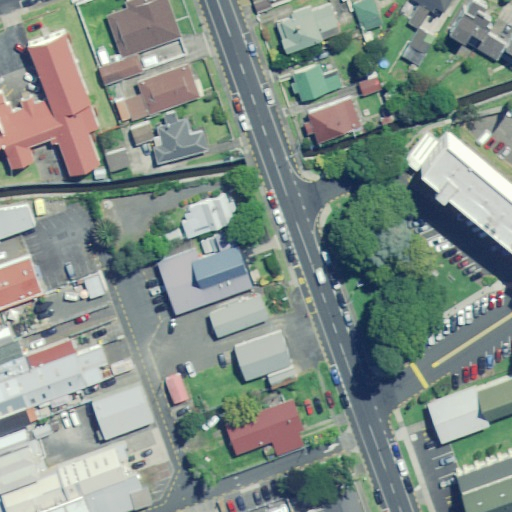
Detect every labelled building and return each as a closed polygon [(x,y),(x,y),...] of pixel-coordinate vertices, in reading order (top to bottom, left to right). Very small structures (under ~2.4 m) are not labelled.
[(182,36),(169,0),(129,0),(128,1),(130,7),(108,14),(124,59),(101,67),(107,84),(145,70),(138,52),(182,36)] [(383,24),(375,0),(363,0),(354,3),(363,30),(383,24)] [(453,0),(418,0),(422,2),(411,20),(421,26),(434,5),(446,12),(453,0)] [(499,54),(507,43),(495,34),(491,40),(484,36),(492,24),(488,21),(492,16),(484,11),(487,7),(475,0),(470,0),(451,30),(495,60),(499,54)] [(341,33),(331,3),(314,8),(313,5),(291,12),(293,16),(278,21),(287,50),(341,33)] [(100,123),(66,26),(28,40),(47,94),(38,97),(36,91),(19,97),(22,104),(14,106),(12,99),(8,101),(4,89),(0,90),(0,140),(5,138),(13,163),(34,156),(28,141),(51,134),(53,140),(61,137),(72,170),(102,159),(90,126),(100,123)] [(435,36),(420,28),(411,45),(426,53),(435,36)] [(511,34),(507,43),(499,54),(511,62),(511,34)] [(201,95),(190,63),(139,81),(142,92),(124,98),(132,120),(201,95)] [(323,74),(319,63),(293,72),(303,99),(343,84),(338,69),(323,74)] [(381,89),(377,75),(360,80),(364,94),(381,89)] [(308,112),(318,140),(352,128),(354,135),(364,131),(352,96),(308,112)] [(190,132),(187,118),(179,119),(177,110),(163,113),(166,123),(157,125),(162,144),(154,146),(158,161),(209,149),(204,129),(190,132)] [(154,137),(150,122),(133,128),(138,143),(154,137)] [(511,249),(511,192),(440,131),(415,159),(511,249)] [(131,164),(126,148),(106,154),(111,170),(131,164)] [(228,202),(225,193),(184,208),(187,217),(182,219),(188,236),(235,219),(231,210),(236,208),(233,200),(228,202)] [(0,239),(39,225),(32,205),(0,214),(0,239)] [(178,227),(162,234),(167,244),(183,237),(178,227)] [(250,284),(236,243),(202,255),(199,246),(158,261),(176,311),(250,284)] [(0,269),(0,308),(50,291),(38,257),(1,270),(0,269)] [(106,291),(100,273),(85,278),(91,296),(106,291)] [(265,295),(209,315),(217,338),(273,318),(265,295)] [(284,327),(234,344),(247,380),(297,363),(284,327)] [(0,346),(0,381),(16,376),(5,345),(0,346)] [(0,381),(0,412),(26,404),(87,382),(77,354),(16,376),(0,381)] [(511,371),(478,383),(433,399),(447,440),(511,417),(511,371)] [(189,396),(181,373),(166,378),(175,402),(189,396)] [(140,382),(94,399),(107,435),(153,419),(140,382)] [(226,423),(237,452),(263,443),(267,454),(276,451),(277,454),(304,444),(299,429),(304,427),(294,398),(226,423)] [(0,412),(0,433),(25,424),(32,422),(26,404),(0,412)] [(0,433),(0,446),(23,438),(29,436),(25,424),(0,433)] [(23,438),(0,446),(0,485),(36,473),(23,438)] [(118,446),(0,488),(0,494),(6,511),(26,511),(129,475),(118,446)] [(511,511),(511,454),(454,474),(466,511),(511,511)] [(137,472),(129,475),(26,511),(119,511),(153,500),(148,487),(143,489),(137,472)] [(365,511),(356,487),(288,511),(365,511)]
